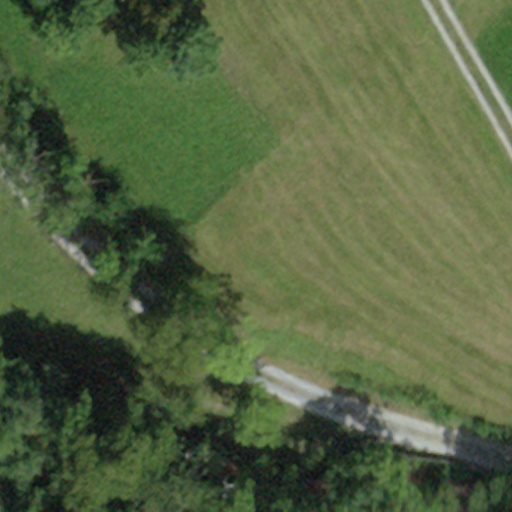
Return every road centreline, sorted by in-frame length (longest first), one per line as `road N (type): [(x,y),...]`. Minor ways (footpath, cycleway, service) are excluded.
road 1 (track): [(511,442),(200,338),(0,140)]
road 2 (track): [(449,0),(511,123)]
